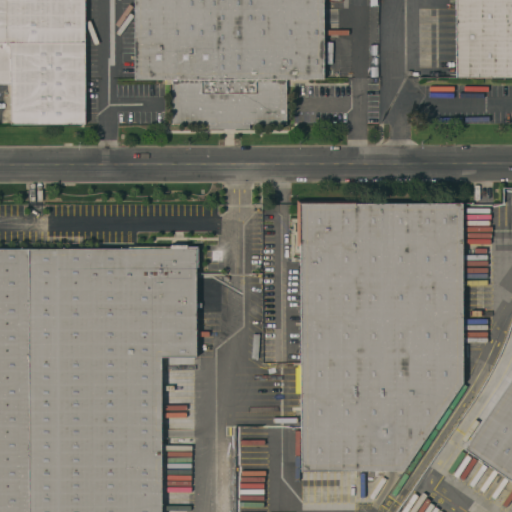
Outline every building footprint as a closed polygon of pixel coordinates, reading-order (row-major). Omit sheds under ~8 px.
[(84,0),(85,124),(11,124),(11,84),(0,84),(0,0),(84,0)] [(323,0),(324,79),(287,79),(288,124),(252,124),(252,130),(209,130),(209,124),(169,124),(169,80),(134,80),(133,0),(323,0)] [(511,77),(455,77),(454,0),(511,0),(511,77)] [(301,474),(300,205),(461,205),(462,385),(403,474),(301,474)] [(0,511),(0,251),(196,251),(196,358),(163,359),(163,511),(0,511)] [(511,486),(463,454),(511,380),(511,486)]
